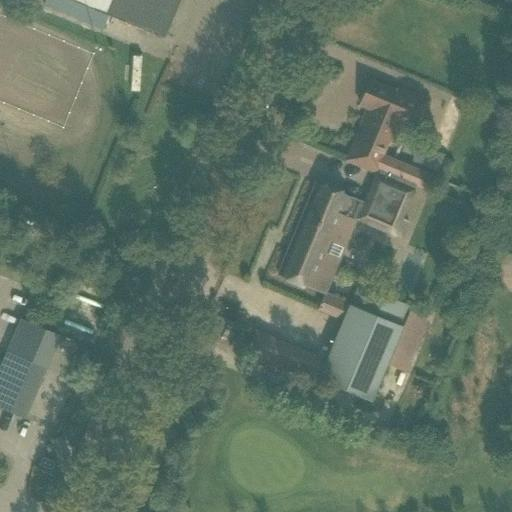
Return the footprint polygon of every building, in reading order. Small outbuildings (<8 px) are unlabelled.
[(75,0),(145,28),(163,36),(178,0),(75,0)] [(416,186),(424,189),(430,175),(383,155),(397,123),(414,130),(417,124),(420,125),(431,100),(398,86),(396,91),(388,88),(370,80),(359,105),(368,108),(361,125),(364,126),(361,135),(357,134),(346,160),(365,168),(375,172),(376,172),(377,169),(416,186)] [(316,184),(278,276),(324,295),(350,233),(355,221),(353,220),(354,218),(343,213),(349,198),(335,191),(316,184)] [(342,323),(319,379),(372,401),(387,366),(406,372),(428,321),(410,312),(412,308),(358,286),(351,303),(327,293),(319,312),(342,323)] [(21,321),(0,368),(0,407),(22,417),(58,337),(21,321)] [(311,370),(317,348),(251,331),(245,353),(311,370)]
